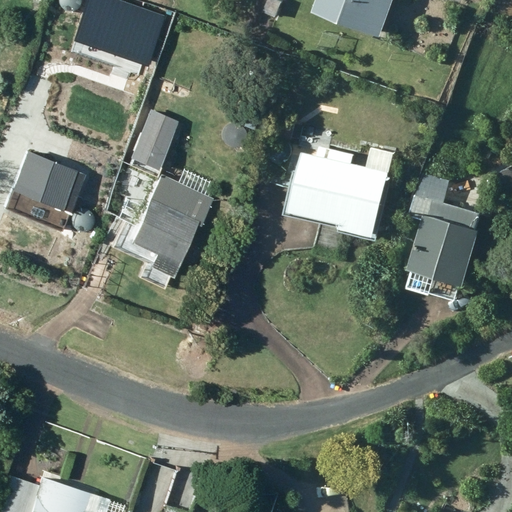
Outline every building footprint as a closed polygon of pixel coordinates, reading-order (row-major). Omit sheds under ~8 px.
[(274,19),(282,2),(277,0),(263,0),(258,13),(274,19)] [(315,0),(311,15),(378,39),(392,0),(315,0)] [(118,22),(141,29),(146,12),(123,5),(118,22)] [(108,35),(117,13),(102,6),(93,29),(108,35)] [(403,37),(398,49),(409,53),(414,41),(403,37)] [(141,53),(112,46),(108,61),(137,68),(141,53)] [(235,106),(228,122),(249,131),(257,115),(235,106)] [(119,122),(95,111),(87,127),(111,138),(119,122)] [(146,111),(123,159),(152,173),(175,124),(146,111)] [(291,142),(295,123),(280,120),(276,139),(291,142)] [(371,240),(386,176),(349,167),(352,156),(333,151),(330,162),(301,154),(286,214),(338,227),(337,232),(371,240)] [(22,153),(6,191),(65,216),(82,178),(22,153)] [(167,281),(194,222),(198,224),(211,199),(205,196),(211,185),(182,171),(175,185),(162,178),(155,192),(152,190),(126,246),(149,257),(144,270),(167,281)] [(461,290),(478,233),(474,232),(479,214),(431,200),(426,217),(422,216),(405,273),(461,290)] [(97,299),(116,265),(93,252),(74,288),(97,299)] [(106,511),(109,503),(36,478),(34,487),(6,477),(0,492),(0,511),(106,511)]
